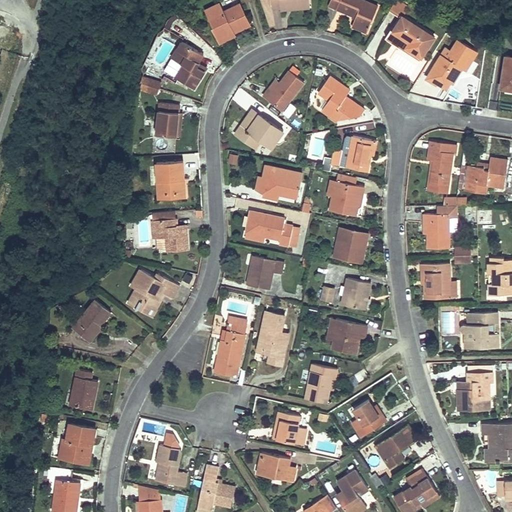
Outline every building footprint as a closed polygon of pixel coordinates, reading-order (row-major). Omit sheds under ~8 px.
[(309,0),(271,0),(272,7),(280,7),(292,6),(292,9),(310,8),(309,0)] [(340,0),(330,0),(329,5),(337,8),(340,0)] [(378,6),(364,0),(340,0),(337,8),(355,16),(351,26),(367,32),(378,6)] [(435,36),(403,16),(407,8),(395,0),(389,11),(400,18),(393,31),(407,40),(408,38),(411,40),(406,47),(422,57),(435,36)] [(219,2),(206,9),(214,26),(212,27),(217,37),(232,30),(233,32),(250,24),(240,2),(223,10),(219,2)] [(232,30),(217,37),(220,42),(234,35),(233,32),(232,30)] [(407,40),(393,31),(388,40),(421,60),(422,57),(406,47),(411,40),(408,38),(407,40)] [(478,51),(459,39),(451,50),(447,57),(442,54),(427,78),(437,84),(438,83),(446,88),(450,82),(452,83),(461,68),(465,70),(478,51)] [(204,54),(182,41),(172,57),(184,64),(176,77),(194,88),(205,71),(197,66),(199,62),(204,54)] [(451,50),(446,47),(442,54),(447,57),(451,50)] [(511,56),(506,56),(501,88),(511,90),(511,56)] [(199,62),(197,66),(205,71),(207,67),(199,62)] [(304,82),(289,70),(283,78),(284,79),(278,87),(277,85),(272,92),(269,90),(263,96),(282,111),(304,82)] [(348,87),(331,75),(318,92),(329,99),(322,110),(338,121),(343,112),(350,118),(361,115),(365,109),(346,95),(344,96),(342,95),(348,87)] [(274,83),(269,90),(272,92),(277,85),(274,83)] [(350,89),(348,87),(342,95),(344,96),(346,95),(350,89)] [(319,95),(312,105),(320,110),(326,99),(319,95)] [(180,104),(160,102),(157,133),(176,135),(179,112),(180,104)] [(252,109),(249,113),(256,118),(259,114),(252,109)] [(343,112),(338,121),(350,118),(343,112)] [(283,131),(259,114),(256,118),(249,113),(240,125),(246,130),(242,137),(256,147),(261,139),(271,147),(283,131)] [(359,131),(374,131),(374,123),(359,123),(359,131)] [(240,125),(235,132),(242,137),(246,130),(240,125)] [(372,139),(353,135),(350,152),(347,166),(368,171),(372,154),(369,154),(372,139)] [(377,140),(372,139),(369,154),(372,154),(374,155),(377,140)] [(449,144),(434,142),(431,159),(434,160),(430,190),(448,193),(453,153),(448,152),(449,144)] [(343,150),(334,148),(331,163),(339,165),(343,150)] [(347,166),(350,152),(343,150),(339,165),(347,166)] [(229,152),(228,162),(237,163),(237,153),(229,152)] [(508,160),(491,157),(490,164),(489,170),(484,169),(485,167),(477,166),(469,165),(467,182),(466,191),(487,194),(489,185),(504,187),(508,160)] [(183,161),(157,161),(159,194),(175,193),(175,197),(185,197),(184,183),(182,183),(181,179),(181,171),(183,171),(183,161)] [(490,164),(478,162),(477,166),(485,167),(484,169),(489,170),(490,164)] [(302,173),(265,165),(262,179),(258,178),(256,189),(263,193),(263,195),(272,197),(274,191),(279,193),(297,196),(302,173)] [(357,177),(338,172),(337,180),(356,184),(357,177)] [(337,180),(332,179),(328,194),(333,195),(337,180)] [(356,184),(337,180),(333,195),(330,209),(356,215),(358,205),(358,204),(357,203),(359,193),(363,193),(365,186),(356,184)] [(311,206),(303,204),(302,211),(310,213),(311,206)] [(445,205),(437,205),(437,213),(424,213),(424,222),(428,222),(428,233),(428,247),(450,247),(449,231),(458,230),(457,205),(445,205)] [(477,207),(466,207),(466,223),(492,222),(492,209),(477,210),(477,207)] [(177,210),(152,211),(153,219),(177,218),(177,210)] [(285,217),(251,210),(246,231),(266,236),(280,239),(279,242),(289,244),(293,227),(293,225),(284,223),(285,217)] [(177,218),(153,219),(154,237),(167,237),(168,251),(188,250),(187,229),(178,229),(178,225),(177,218)] [(368,232),(341,226),(339,236),(342,236),(339,248),(337,248),(335,256),(358,261),(363,241),(366,241),(368,232)] [(293,227),(289,244),(297,246),(300,229),(293,227)] [(266,236),(246,231),(245,236),(265,241),(266,236)] [(471,247),(456,247),(456,255),(471,255),(471,247)] [(285,261),(256,255),(253,267),(251,267),(247,284),(269,289),(273,272),(282,273),(285,261)] [(504,257),(491,257),(491,262),(489,262),(489,273),(493,273),(493,283),(490,283),(490,292),(499,292),(499,289),(507,289),(507,292),(507,293),(511,293),(511,258),(504,258),(504,257)] [(450,263),(423,263),(423,272),(427,271),(427,283),(425,283),(426,298),(450,297),(450,281),(450,263)] [(141,268),(132,285),(136,288),(131,298),(138,302),(136,306),(147,312),(151,305),(156,308),(160,299),(155,296),(159,290),(172,297),(180,284),(158,272),(156,277),(141,268)] [(371,282),(348,277),(342,304),(361,308),(364,295),(368,296),(371,282)] [(335,287),(324,285),(321,300),(332,302),(335,287)] [(131,298),(129,302),(136,306),(138,302),(131,298)] [(95,299),(73,326),(87,338),(98,324),(100,326),(101,325),(111,312),(95,299)] [(156,308),(151,305),(147,312),(152,315),(156,308)] [(285,315),(266,310),(259,344),(265,346),(264,351),(270,353),(268,362),(282,364),(289,333),(278,330),(279,323),(283,324),(285,315)] [(498,311),(473,312),(474,330),(470,330),(466,330),(466,347),(499,346),(498,311)] [(247,326),(249,320),(230,316),(228,322),(232,323),(242,325),(247,326)] [(336,318),(333,317),(328,338),(335,340),(337,328),(334,328),(336,318)] [(367,325),(336,318),(334,328),(337,328),(335,340),(333,348),(356,353),(359,337),(360,333),(365,334),(367,325)] [(242,325),(232,323),(230,330),(227,329),(225,336),(229,337),(228,340),(221,339),(216,362),(239,367),(246,333),(241,332),(242,325)] [(100,326),(98,324),(87,338),(92,341),(104,327),(101,325),(100,326)] [(337,368),(312,363),(305,398),(326,402),(329,388),(332,374),(336,375),(337,368)] [(92,371),(78,368),(71,403),(92,408),(98,380),(91,378),(92,371)] [(493,371),(468,371),(469,381),(470,381),(470,388),(459,388),(459,408),(480,408),(480,398),(490,398),(490,380),(493,380),(493,371)] [(490,398),(480,398),(480,408),(490,408),(490,398)] [(368,399),(353,408),(364,425),(368,422),(372,429),(386,420),(382,413),(379,415),(373,406),(368,399)] [(376,404),(373,406),(379,415),(382,413),(376,404)] [(301,415),(279,411),(276,427),(280,427),(277,438),(304,444),(307,428),(298,426),(301,415)] [(96,428),(70,422),(66,438),(63,438),(59,456),(89,462),(91,452),(87,451),(89,444),(93,445),(96,428)] [(511,422),(482,423),(483,433),(489,433),(495,433),(495,444),(499,444),(499,448),(490,448),(490,461),(501,461),(501,459),(509,459),(509,457),(511,456),(511,422)] [(408,424),(376,445),(390,467),(404,458),(399,450),(418,439),(408,424)] [(495,433),(489,433),(490,448),(499,448),(499,444),(495,444),(495,433)] [(180,448),(161,443),(157,460),(162,462),(161,466),(159,466),(156,479),(185,485),(188,472),(178,470),(182,452),(180,448)] [(291,457),(262,451),(257,473),(293,481),(296,466),(289,464),(291,457)] [(219,466),(207,463),(198,505),(213,508),(214,502),(231,506),(236,485),(222,482),(216,481),(217,478),(219,466)] [(412,485),(394,496),(404,511),(418,503),(417,501),(420,500),(423,504),(424,505),(440,494),(423,468),(408,478),(412,485)] [(356,469),(338,480),(343,490),(337,494),(348,511),(357,511),(367,506),(359,494),(369,488),(356,469)] [(81,482),(58,478),(53,510),(66,511),(76,511),(79,501),(76,500),(78,490),(80,490),(81,482)] [(506,495),(506,481),(498,482),(498,495),(506,495)] [(160,498),(159,489),(138,485),(140,500),(160,498)] [(313,511),(329,511),(330,511),(327,508),(334,503),(328,494),(313,504),(317,510),(313,511)] [(140,500),(139,500),(140,511),(162,511),(162,498),(160,498),(140,500)] [(418,503),(404,511),(410,511),(423,504),(420,500),(417,501),(418,503)] [(330,511),(337,507),(334,503),(327,508),(330,511)]
